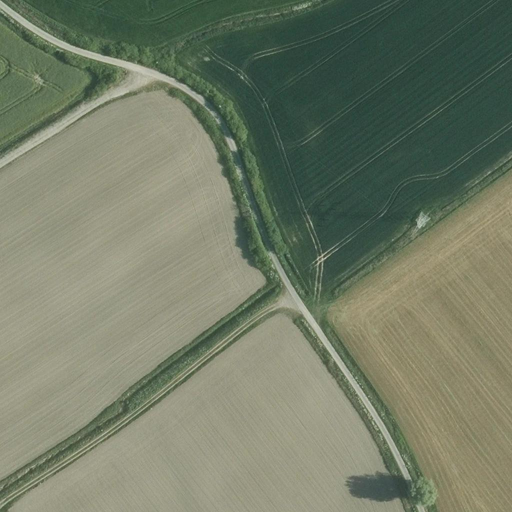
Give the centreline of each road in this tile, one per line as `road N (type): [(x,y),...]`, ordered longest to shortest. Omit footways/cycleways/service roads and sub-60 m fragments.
road 1 (unclassified): [(414,511),(326,344),(268,260),(233,158),(205,107),(60,45),(0,8)]
road 2 (track): [(0,508),(290,292)]
road 3 (track): [(0,162),(132,76)]
